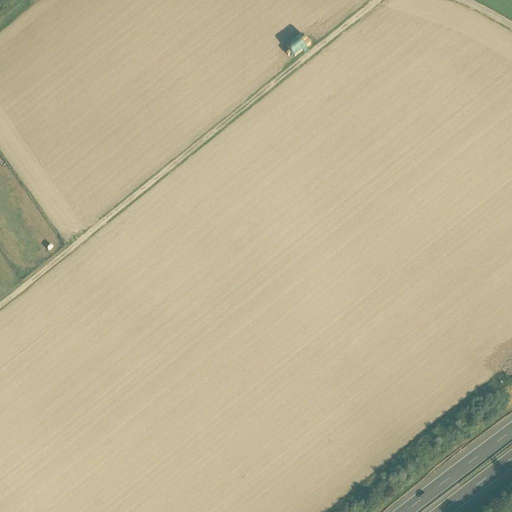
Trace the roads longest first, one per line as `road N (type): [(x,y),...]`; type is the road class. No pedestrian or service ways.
road 1 (track): [(376,0),(0,305)]
road 2 (motorway): [(511,429),(403,511)]
